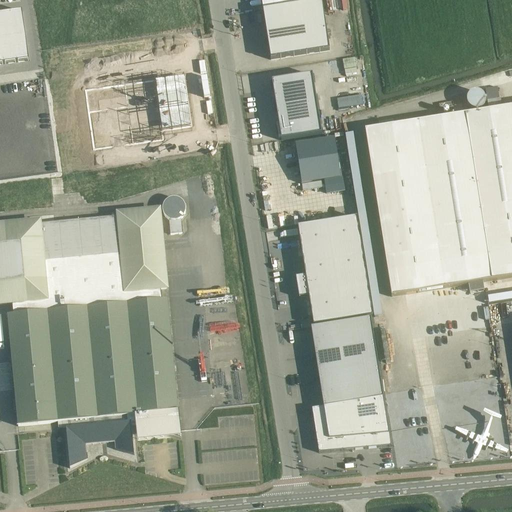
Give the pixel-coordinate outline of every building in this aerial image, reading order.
[(321,0),(261,0),(263,11),(270,59),(329,51),(322,2),(321,0)] [(23,14),(10,16),(13,40),(26,39),(23,14)] [(10,16),(0,17),(0,40),(0,42),(13,40),(10,16)] [(26,39),(13,40),(16,65),(29,64),(26,39)] [(13,40),(0,42),(3,67),(16,65),(13,40)] [(313,75),(272,82),(281,140),(322,133),(313,75)] [(191,80),(93,94),(101,153),(170,144),(168,135),(191,131),(198,130),(191,80)] [(499,98),(484,100),(485,108),(500,105),(499,98)] [(511,107),(365,131),(392,298),(511,278),(511,107)] [(335,138),(295,145),(301,184),(341,178),(335,138)] [(321,182),(302,185),(303,191),(322,188),(321,182)] [(168,220),(169,221),(170,235),(182,234),(181,219),(182,219),(183,218),(184,217),(184,216),(185,215),(185,214),(185,212),(186,211),(186,210),(186,209),(185,208),(185,206),(185,205),(184,204),(183,203),(183,202),(182,201),(181,201),(180,200),(179,199),(177,199),(176,199),(175,198),(174,198),(173,199),(171,199),(170,199),(169,200),(168,200),(167,201),(166,202),(165,202),(164,203),(164,204),(163,206),(163,207),(163,208),(162,209),(162,210),(162,212),(163,213),(163,214),(163,215),(164,216),(165,217),(165,218),(166,219),(167,220),(168,220)] [(39,223),(0,226),(0,305),(12,304),(14,316),(13,316),(8,316),(17,417),(18,427),(58,423),(58,429),(63,428),(62,423),(69,422),(70,429),(66,429),(70,469),(88,460),(86,446),(114,443),(115,450),(134,456),(131,423),(138,422),(139,433),(163,433),(181,438),(178,412),(177,402),(167,301),(161,302),(160,290),(166,289),(159,212),(118,215),(119,218),(40,225),(39,223)] [(306,277),(296,278),(299,298),(309,296),(314,326),(373,316),(357,218),(298,228),(306,277)] [(312,410),(319,454),(391,447),(371,319),(311,328),(323,408),(312,410)]
